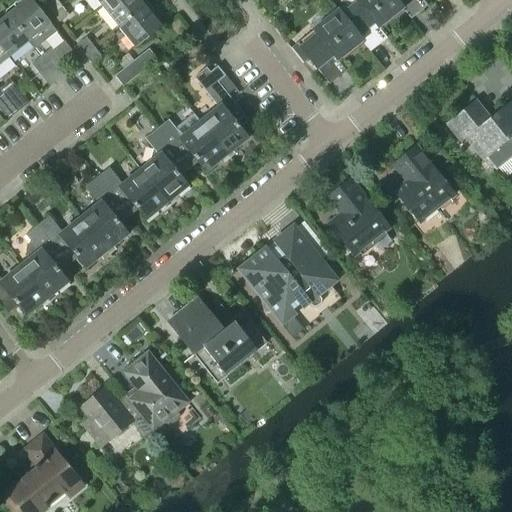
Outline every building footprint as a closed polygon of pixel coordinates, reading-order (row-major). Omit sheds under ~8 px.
[(15,9),(8,15),(29,42),(35,50),(56,33),(50,25),(30,0),(19,0),(13,5),(15,9)] [(50,0),(44,5),(52,14),(61,7),(55,0),(50,0)] [(110,0),(101,7),(117,28),(144,6),(139,0),(110,0)] [(338,10),(337,11),(362,41),(362,42),(370,52),(371,51),(370,50),(381,42),(373,32),(402,9),(403,9),(395,0),(342,0),(346,4),(338,10)] [(395,0),(403,9),(402,9),(410,20),(412,19),(411,18),(421,9),(414,0),(413,0),(395,0)] [(144,6),(117,28),(134,49),(164,25),(154,12),(150,14),(144,6)] [(61,7),(52,14),(59,23),(68,16),(61,7)] [(313,30),(297,44),(309,59),(329,85),(330,84),(329,83),(340,74),(333,65),(362,42),(362,41),(337,11),(313,30)] [(0,46),(9,58),(29,42),(8,15),(0,20),(0,46)] [(76,45),(84,55),(93,47),(86,38),(76,45)] [(0,64),(9,58),(0,46),(0,64)] [(93,47),(84,55),(91,64),(100,57),(93,47)] [(51,49),(41,57),(59,79),(69,71),(51,49)] [(41,57),(31,65),(49,87),(59,79),(41,57)] [(206,68),(194,78),(218,108),(200,123),(226,156),(247,139),(239,129),(249,121),(218,82),(225,76),(217,67),(210,73),(206,68)] [(10,81),(0,89),(18,112),(28,104),(10,81)] [(18,112),(0,89),(0,108),(9,119),(18,112)] [(511,99),(484,122),(470,104),(445,124),(460,143),(465,139),(482,161),(486,158),(496,170),(511,157),(511,99)] [(168,120),(157,130),(188,169),(197,162),(205,172),(226,156),(200,123),(194,115),(176,129),(168,120)] [(149,163),(140,171),(166,203),(187,187),(179,177),(188,169),(157,130),(145,139),(153,149),(149,163)] [(415,148),(404,156),(418,173),(412,178),(437,209),(454,195),(415,148)] [(418,173),(404,156),(394,165),(406,181),(394,191),(419,223),(437,209),(412,178),(418,173)] [(108,168),(97,178),(128,217),(137,210),(145,220),(166,203),(140,171),(122,185),(108,168)] [(98,204),(80,219),(106,251),(127,235),(119,225),(128,217),(97,178),(85,187),(98,204)] [(350,180),(328,198),(346,220),(333,230),(353,256),(370,242),(381,251),(392,242),(383,232),(388,228),(350,180)] [(48,216),(37,226),(68,265),(77,258),(85,268),(106,251),(80,219),(62,233),(48,216)] [(26,262),(20,266),(46,299),(67,283),(59,273),(68,265),(37,226),(25,235),(30,242),(26,245),(25,260),(26,262)] [(278,322),(305,300),(311,307),(315,308),(321,304),(321,299),(319,296),(331,287),(314,266),(318,263),(292,230),(274,244),(276,247),(270,252),(266,247),(241,267),(261,291),(257,295),(278,322)] [(0,278),(0,303),(8,314),(17,306),(25,316),(46,299),(20,266),(2,281),(0,278)] [(168,325),(193,356),(203,348),(223,373),(253,349),(256,352),(266,344),(248,322),(239,329),(234,322),(224,330),(199,300),(168,325)] [(135,387),(124,395),(153,431),(164,422),(167,425),(170,423),(174,421),(177,418),(179,415),(176,412),(187,403),(147,353),(123,373),(135,387)] [(153,431),(124,395),(116,402),(104,388),(80,407),(89,418),(81,424),(100,447),(131,423),(151,447),(160,440),(153,431)] [(34,467),(36,469),(0,497),(0,499),(9,511),(12,511),(18,508),(21,511),(43,511),(43,510),(64,493),(68,498),(82,487),(42,436),(24,451),(36,466),(34,467)]
